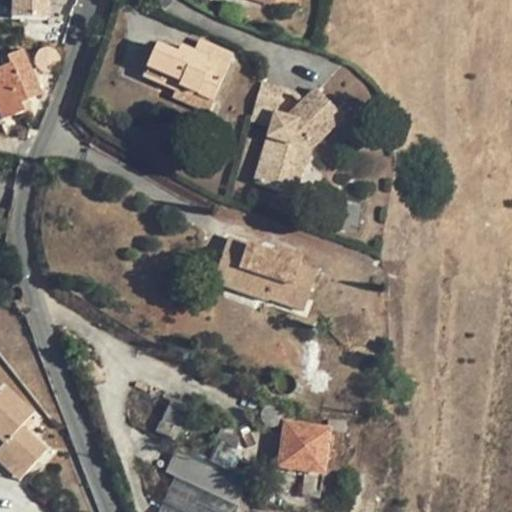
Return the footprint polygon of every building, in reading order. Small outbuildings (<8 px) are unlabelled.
[(50,18),(50,0),(13,0),(13,18),(50,18)] [(156,46),(142,78),(175,92),(177,93),(179,88),(212,103),(233,56),(199,41),(193,54),(180,48),(177,55),(168,51),(156,46)] [(171,44),(168,51),(177,55),(180,48),(171,44)] [(0,120),(21,112),(18,104),(26,100),(40,93),(22,51),(0,60),(4,68),(0,69),(0,120)] [(343,118),(316,90),(286,119),(276,116),(283,90),(261,84),(250,120),(271,127),(254,184),(283,193),(290,164),(302,167),(305,167),(310,151),(343,118)] [(208,113),(212,103),(179,88),(177,93),(175,92),(172,99),(208,113)] [(26,100),(18,104),(21,112),(29,108),(26,100)] [(283,193),(295,196),(302,167),(290,164),(283,193)] [(228,238),(220,262),(239,269),(232,290),(268,302),(269,300),(304,312),(318,272),(300,266),(302,258),(280,250),(278,250),(273,252),(228,238)] [(239,269),(220,262),(213,284),(232,290),(239,269)] [(4,391),(0,395),(0,441),(5,446),(1,450),(27,473),(46,452),(21,429),(32,416),(4,391)] [(286,426),(280,467),(323,474),(329,432),(286,426)] [(1,450),(0,450),(0,463),(20,481),(27,473),(1,450)] [(249,477),(231,469),(222,489),(239,497),(249,477)] [(236,511),(238,508),(174,478),(162,503),(180,511),(236,511)] [(180,511),(162,503),(158,511),(180,511)]
